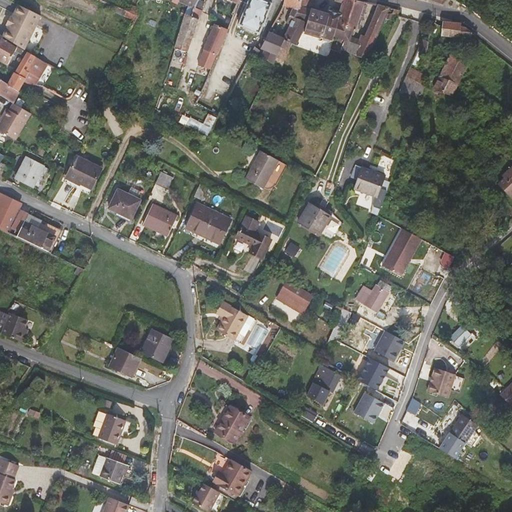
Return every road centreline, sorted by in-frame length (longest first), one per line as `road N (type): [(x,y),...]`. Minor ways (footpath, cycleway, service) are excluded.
road 1 (residential): [(167,406),(190,345),(176,272),(0,186)]
road 2 (residential): [(511,226),(453,273),(396,421)]
road 3 (residential): [(0,344),(167,406)]
road 4 (residential): [(511,54),(468,18),(404,0)]
